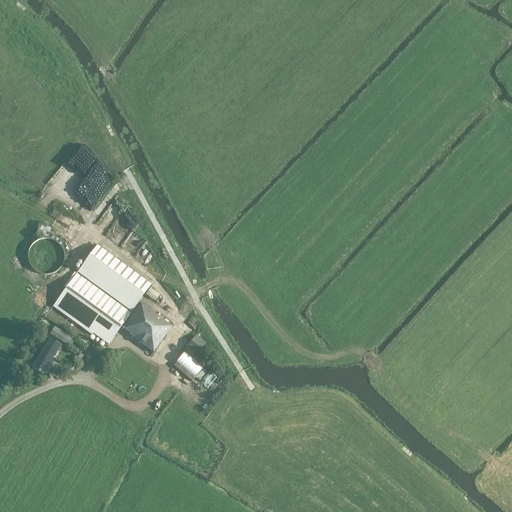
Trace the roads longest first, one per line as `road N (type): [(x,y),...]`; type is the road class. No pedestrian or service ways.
road 1 (track): [(380,369),(363,352),(315,359),(230,276),(206,236)]
road 2 (track): [(230,276),(195,297),(165,369)]
